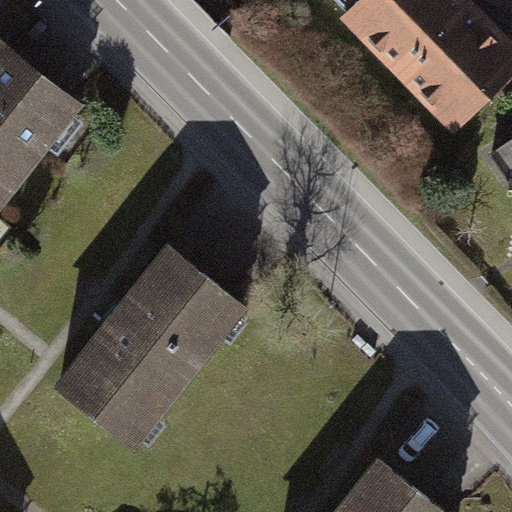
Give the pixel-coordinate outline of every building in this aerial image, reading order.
[(334,0),(448,116),(508,58),(451,0),(334,0)] [(0,214),(85,104),(3,42),(0,45),(0,214)] [(511,132),(485,151),(502,176),(511,168),(511,132)] [(170,246),(65,387),(144,445),(249,304),(170,246)] [(459,511),(386,454),(339,511),(459,511)]
